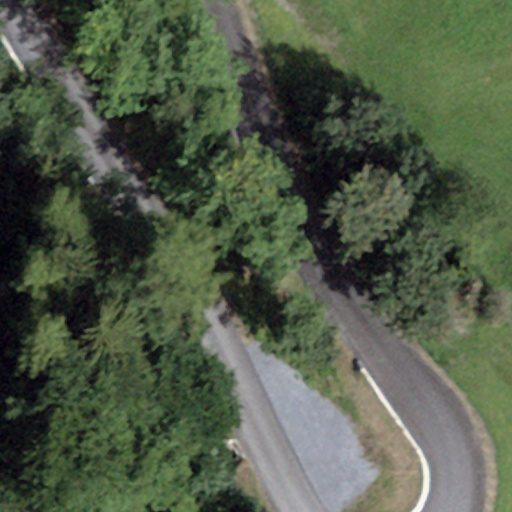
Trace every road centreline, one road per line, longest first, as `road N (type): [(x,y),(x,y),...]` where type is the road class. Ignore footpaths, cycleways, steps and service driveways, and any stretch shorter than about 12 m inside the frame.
road 1 (track): [(112,239),(289,464),(329,499),(377,503),(392,460),(363,348),(202,0)]
road 2 (track): [(11,0),(112,239)]
